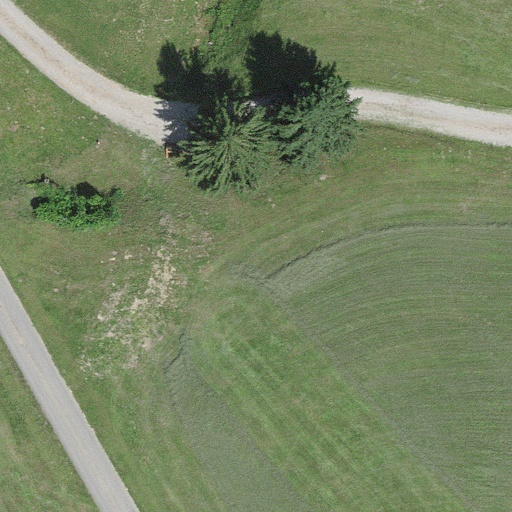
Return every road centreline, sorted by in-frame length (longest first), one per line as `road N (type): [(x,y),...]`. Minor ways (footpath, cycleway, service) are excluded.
road 1 (track): [(0,6),(58,64),(142,110),(348,110),(511,130)]
road 2 (unclassified): [(117,511),(0,292)]
